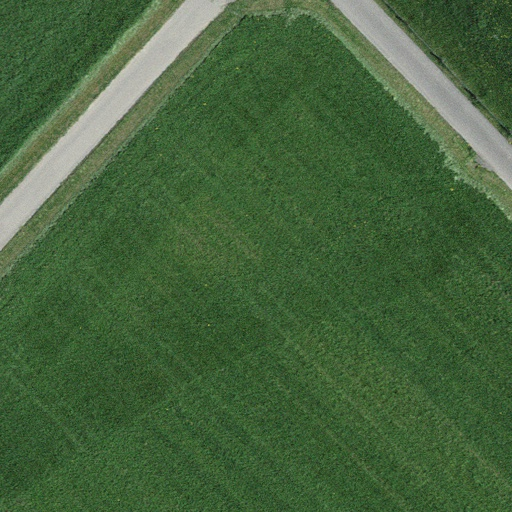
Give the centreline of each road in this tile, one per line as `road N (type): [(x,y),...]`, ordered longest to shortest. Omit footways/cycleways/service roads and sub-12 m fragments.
road 1 (track): [(206,0),(0,228)]
road 2 (track): [(511,170),(349,0)]
